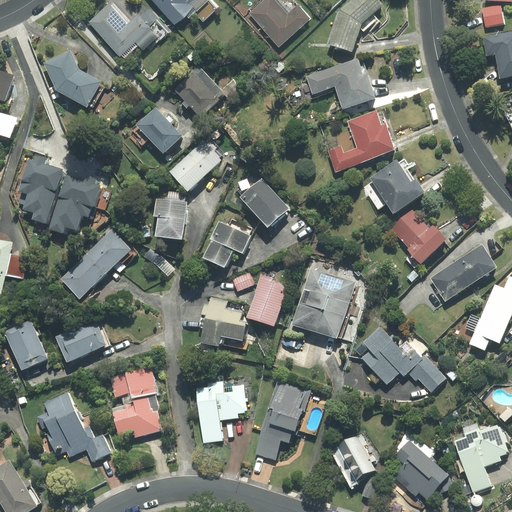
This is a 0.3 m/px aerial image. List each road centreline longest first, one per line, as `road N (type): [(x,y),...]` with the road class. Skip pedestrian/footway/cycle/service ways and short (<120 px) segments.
road 1 (residential): [(430,0),(452,107),(511,200)]
road 2 (residential): [(107,511),(182,488),(215,488),(296,511)]
